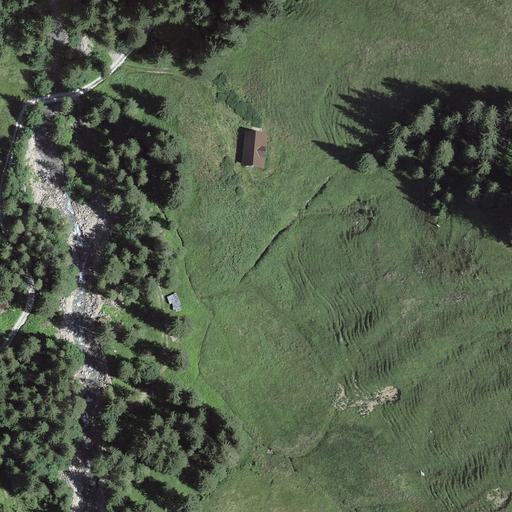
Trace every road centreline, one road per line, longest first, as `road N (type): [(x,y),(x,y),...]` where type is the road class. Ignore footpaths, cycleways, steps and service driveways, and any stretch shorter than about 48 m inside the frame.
road 1 (track): [(0,196),(25,106),(95,83),(172,0)]
road 2 (track): [(0,343),(20,329),(27,305),(0,215)]
